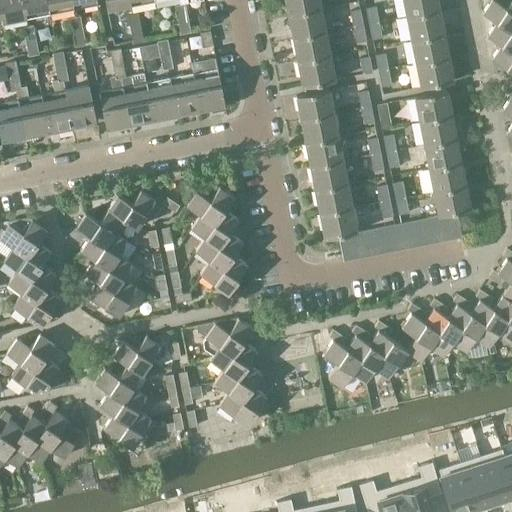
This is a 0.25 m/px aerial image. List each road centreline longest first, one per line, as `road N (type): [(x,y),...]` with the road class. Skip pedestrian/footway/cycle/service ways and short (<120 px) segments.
road 1 (residential): [(484,248),(299,282),(286,270),(259,131)]
road 2 (residential): [(0,180),(259,131)]
road 3 (residential): [(259,131),(233,0)]
